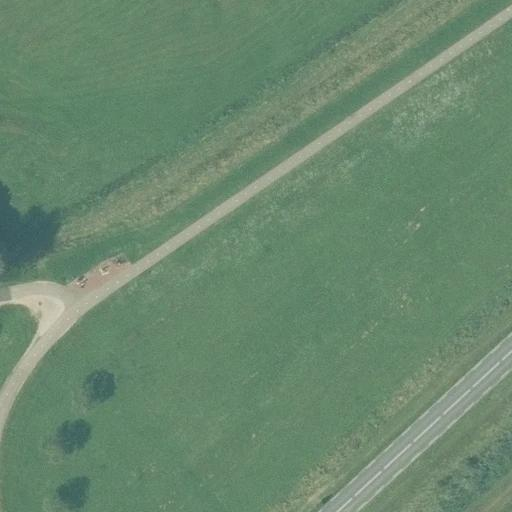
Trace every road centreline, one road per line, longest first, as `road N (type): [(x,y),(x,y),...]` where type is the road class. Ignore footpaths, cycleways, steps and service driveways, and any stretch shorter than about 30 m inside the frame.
road 1 (primary): [(337,511),(511,351)]
road 2 (unclassified): [(0,408),(80,307)]
